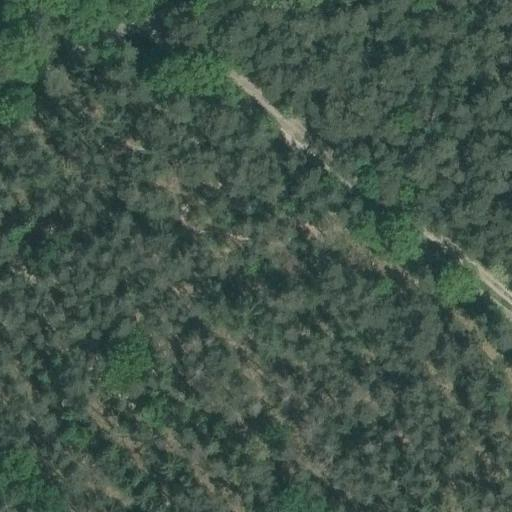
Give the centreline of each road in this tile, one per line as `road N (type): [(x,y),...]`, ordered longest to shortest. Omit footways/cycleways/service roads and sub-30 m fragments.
road 1 (track): [(511,311),(253,102)]
road 2 (track): [(0,89),(134,23)]
road 3 (track): [(253,102),(134,23)]
